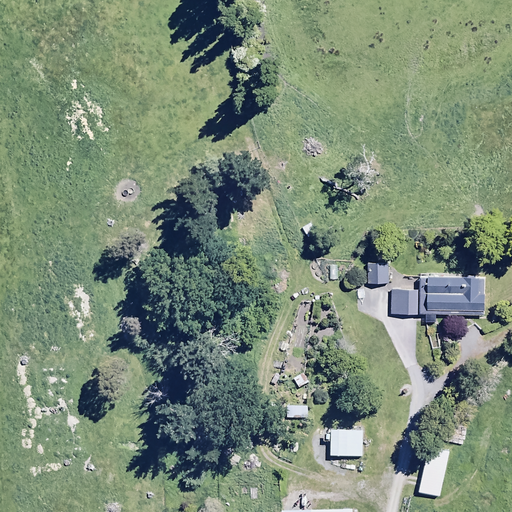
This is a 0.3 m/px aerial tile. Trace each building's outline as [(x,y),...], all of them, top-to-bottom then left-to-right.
[(310,224),(302,229),(308,239),(316,233),(310,224)] [(387,265),(367,265),(366,286),(387,286),(387,265)] [(484,278),(419,277),(419,292),(391,292),(390,315),(484,317),(484,278)] [(304,374),(293,380),(299,390),(310,384),(304,374)] [(287,408),(287,420),(306,420),(306,408),(287,408)] [(363,433),(330,433),(331,460),(363,459),(363,433)] [(439,498),(450,453),(429,448),(419,493),(439,498)]
